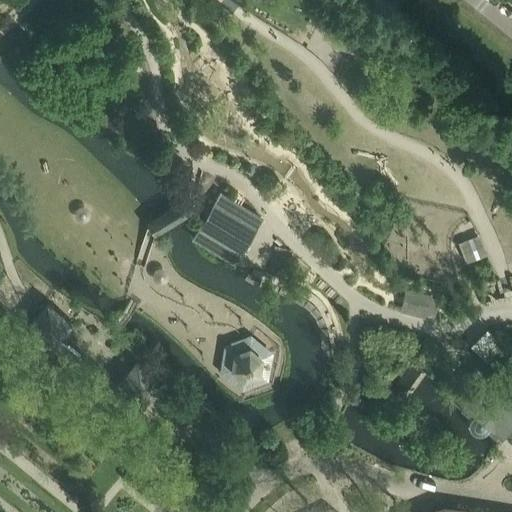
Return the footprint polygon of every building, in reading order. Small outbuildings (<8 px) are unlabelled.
[(359,41),(344,37),(339,51),(355,57),(359,41)] [(220,191),(191,239),(234,265),(235,263),(263,217),(220,191)] [(90,219),(92,217),(92,215),(92,212),(91,210),(89,208),(87,207),(84,207),(81,207),(79,209),(78,211),(77,213),(77,216),(77,218),(79,220),(81,222),(84,222),(86,222),(89,221),(90,219)] [(478,235),(459,243),(466,262),(486,255),(478,235)] [(169,280),(170,277),(170,274),(169,271),(167,269),(164,268),(162,267),(159,268),(157,269),(155,271),(154,273),(153,276),(154,278),(155,281),(157,282),(159,284),(162,284),(165,283),(167,282),(169,280)] [(405,289),(399,309),(422,316),(423,312),(434,315),(438,300),(428,298),(429,295),(405,289)] [(45,302),(26,325),(51,346),(70,322),(45,302)] [(224,345),(221,373),(243,390),(270,381),(274,355),(252,336),(224,345)] [(511,407),(482,382),(480,384),(470,376),(455,394),(465,403),(461,408),(461,409),(471,417),(469,419),(469,420),(469,422),(468,423),(468,424),(468,425),(469,426),(469,428),(470,430),(471,431),(471,432),(473,433),(476,434),(477,434),(479,434),(480,434),(482,434),(484,433),(485,432),(486,431),(495,438),(497,439),(502,434),(511,441),(511,407)]
